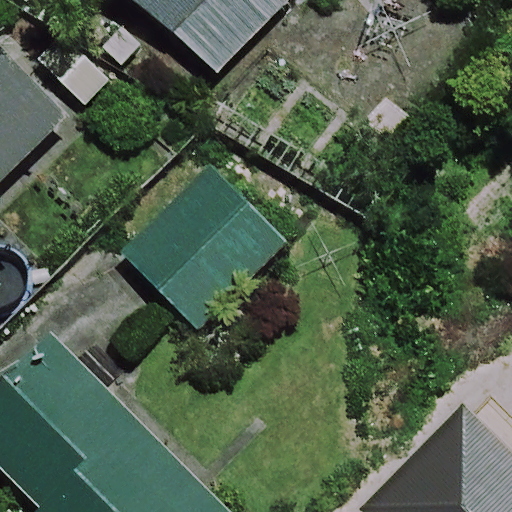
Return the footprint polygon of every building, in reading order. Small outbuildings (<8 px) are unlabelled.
[(119,0),(215,91),(301,0),(119,0)] [(0,194),(64,133),(0,66),(0,194)] [(285,246),(207,175),(120,270),(198,341),(285,246)] [(212,511),(50,351),(0,401),(0,486),(25,511),(212,511)] [(439,511),(390,468),(349,511),(439,511)]
